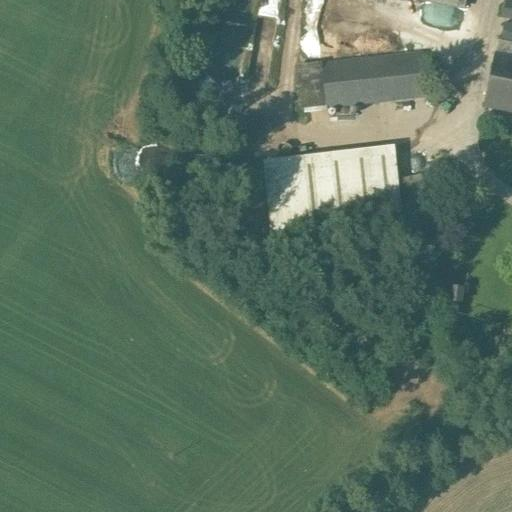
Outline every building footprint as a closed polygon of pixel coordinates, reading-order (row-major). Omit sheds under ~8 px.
[(239,62),(249,0),(221,0),(211,58),(239,62)] [(470,0),(413,0),(468,11),(470,0)] [(511,0),(505,0),(502,17),(511,19),(511,0)] [(250,41),(253,89),(272,88),(269,40),(250,41)] [(511,56),(511,45),(498,43),(496,57),(511,60),(511,56)] [(422,54),(321,65),(325,108),(427,98),(422,54)] [(496,57),(494,57),(484,108),(511,113),(511,60),(496,57)] [(392,149),(265,164),(265,173),(272,225),(398,210),(392,149)] [(432,176),(411,178),(413,191),(414,208),(419,256),(440,254),(432,176)] [(413,191),(411,178),(398,179),(400,193),(413,191)]
